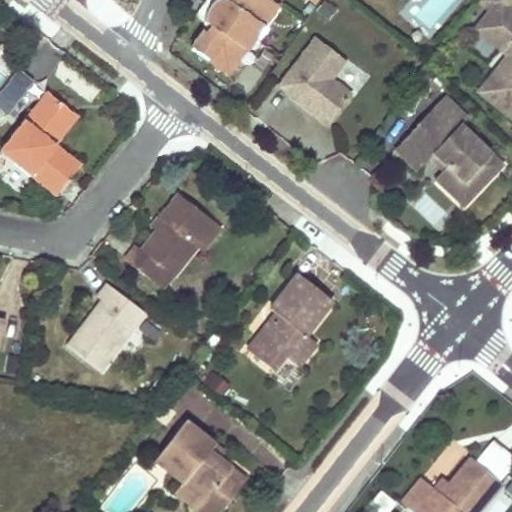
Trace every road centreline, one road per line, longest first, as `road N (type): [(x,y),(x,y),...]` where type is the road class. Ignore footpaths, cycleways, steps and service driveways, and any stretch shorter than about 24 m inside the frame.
road 1 (residential): [(461,319),(180,102)]
road 2 (residential): [(180,102),(66,242),(0,229)]
road 3 (residential): [(461,319),(307,511)]
